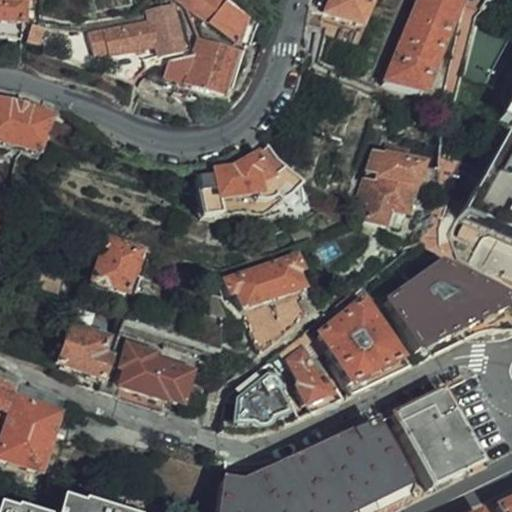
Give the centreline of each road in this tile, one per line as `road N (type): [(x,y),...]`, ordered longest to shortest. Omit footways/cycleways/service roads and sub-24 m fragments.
road 1 (secondary): [(296,0),(249,121),(219,143),(173,148),(34,85),(0,78)]
road 2 (residential): [(219,453),(269,457),(455,362),(483,356),(511,363)]
road 3 (residential): [(219,453),(70,397)]
